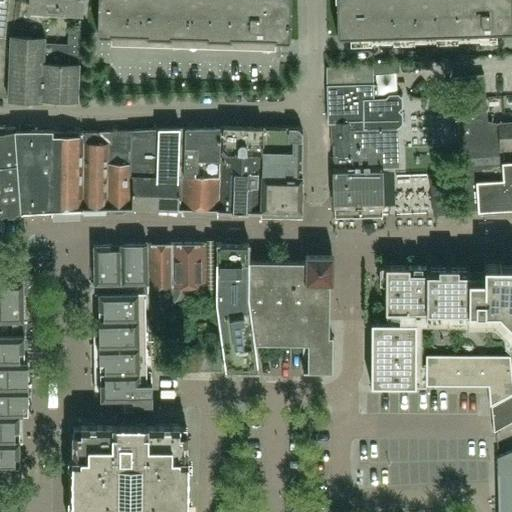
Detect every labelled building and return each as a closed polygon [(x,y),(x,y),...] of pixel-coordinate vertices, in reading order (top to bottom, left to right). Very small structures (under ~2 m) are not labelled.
[(0,0),(0,31),(5,32),(8,0),(0,0)] [(29,0),(29,11),(55,12),(55,0),(29,0)] [(55,0),(55,12),(81,14),(81,0),(55,0)] [(275,40),(290,40),(290,0),(98,0),(97,34),(111,34),(111,32),(146,33),(146,35),(171,36),(171,34),(206,35),(206,38),(231,38),(231,36),(275,37),(275,40)] [(336,0),(337,35),(448,32),(511,30),(511,13),(511,0),(336,0)] [(78,55),(79,30),(68,29),(67,52),(43,51),(44,38),(10,37),(8,100),(41,101),(41,99),(76,100),(78,64),(67,64),(67,55),(78,55)] [(480,210),(499,209),(493,122),(487,121),(484,75),(455,77),(463,211),(478,210),(480,210)] [(374,83),(327,85),(328,123),(332,123),(334,196),(334,207),(336,207),(381,206),(383,206),(382,166),(399,166),(398,128),(399,128),(399,127),(402,123),(402,114),(398,110),(402,107),(402,98),(398,94),(390,94),(386,98),(374,98),(374,83)] [(511,122),(499,124),(493,122),(499,209),(511,208),(511,122)] [(0,214),(20,212),(17,165),(18,165),(15,131),(16,131),(16,127),(0,125),(0,214)] [(222,147),(223,126),(184,127),(184,128),(185,128),(184,151),(182,210),(217,212),(219,211),(219,209),(217,209),(218,179),(219,153),(222,147)] [(222,147),(219,153),(218,179),(217,209),(219,209),(219,211),(221,211),(221,210),(259,212),(261,212),(261,210),(263,128),(243,127),(223,126),(222,147)] [(263,128),(261,210),(301,211),(303,132),(298,127),(263,126),(263,128)] [(184,128),(184,127),(152,128),(132,129),(130,206),(130,208),(159,209),(182,210),(184,151),(185,128),(184,128)] [(130,208),(130,206),(132,129),(108,131),(108,143),(106,208),(108,208),(129,207),(129,208),(130,208)] [(84,200),(85,131),(16,131),(15,131),(18,165),(17,165),(20,212),(23,212),(52,210),(81,209),(81,206),(81,200),(84,200)] [(85,131),(84,200),(81,200),(81,206),(81,209),(106,208),(108,143),(108,131),(99,131),(85,131)] [(99,292),(145,292),(148,291),(147,243),(94,244),(94,284),(99,284),(99,292)] [(209,245),(204,244),(204,243),(150,244),(150,288),(148,288),(152,328),(165,328),(165,306),(167,305),(169,305),(171,304),(173,303),(175,301),(176,300),(178,298),(179,296),(180,294),(180,292),(181,290),(181,288),(215,288),(216,245),(209,245)] [(216,244),(216,245),(215,288),(216,302),(225,370),(225,371),(258,371),(259,371),(259,370),(258,370),(254,342),(251,301),(249,261),(249,248),(249,244),(247,244),(247,243),(218,243),(216,243),(216,244)] [(301,261),(249,261),(251,301),(254,342),(308,343),(308,369),(303,369),(303,370),(332,371),(333,335),(331,335),(331,336),(329,335),(329,302),(329,282),(330,282),(333,282),(333,270),(333,254),(301,254),(301,261)] [(386,310),(499,311),(511,324),(511,263),(485,264),(485,272),(471,272),(471,266),(386,265),(386,310)] [(0,466),(16,467),(16,431),(16,414),(25,414),(24,322),(24,285),(0,285),(0,466)] [(152,409),(151,370),(146,370),(145,292),(99,292),(99,327),(93,327),(94,391),(100,390),(100,398),(123,398),(123,410),(152,409)] [(417,321),(372,321),(371,385),(416,385),(417,321)] [(173,349),(173,371),(188,371),(188,349),(173,349)] [(188,349),(188,371),(200,371),(199,349),(188,349)] [(211,371),(210,349),(199,349),(200,371),(211,371)] [(221,349),(210,349),(211,371),(222,371),(221,349)] [(511,365),(511,355),(425,355),(425,385),(489,385),(491,405),(511,394),(511,365)] [(511,395),(491,407),(493,432),(511,421),(511,395)] [(336,423),(335,413),(319,414),(320,424),(336,423)] [(179,424),(157,423),(93,423),(81,423),(81,426),(75,426),(75,432),(72,432),(71,511),(187,511),(188,433),(185,432),(185,427),(179,427),(179,424)] [(511,511),(511,450),(496,457),(497,468),(497,473),(498,511),(511,511)]
